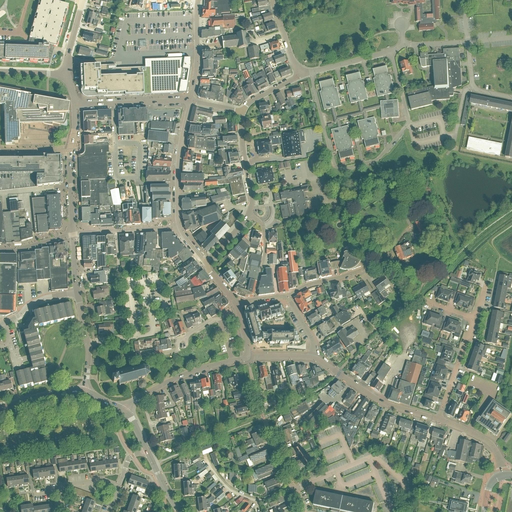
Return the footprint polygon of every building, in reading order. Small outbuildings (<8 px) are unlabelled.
[(30,38),(29,39),(31,40),(32,40),(52,46),(56,47),(57,44),(56,44),(58,37),(59,38),(61,30),(60,30),(61,24),(63,24),(65,17),(63,16),(65,10),(67,11),(67,9),(68,6),(56,3),(57,2),(54,1),(52,5),(51,5),(52,0),(40,0),(40,1),(41,2),(40,8),(38,8),(36,15),(38,15),(36,22),(34,21),(32,28),(34,29),(32,35),(31,35),(30,38)] [(132,0),(131,6),(141,8),(143,3),(132,0)] [(228,14),(228,0),(213,0),(213,1),(206,0),(206,2),(205,2),(205,9),(202,9),(202,18),(207,18),(208,17),(208,16),(213,16),(213,17),(219,17),(219,14),(228,14)] [(392,0),(393,4),(402,3),(402,4),(416,3),(416,8),(416,22),(420,22),(420,25),(419,25),(419,31),(434,30),(434,24),(435,24),(436,22),(436,21),(439,21),(439,8),(440,8),(439,0),(392,0)] [(100,22),(102,22),(102,20),(101,20),(100,19),(101,18),(99,17),(100,13),(96,12),(96,14),(90,13),(88,19),(100,22)] [(273,20),(271,14),(262,16),(263,18),(262,18),(261,17),(258,18),(259,21),(263,20),(264,23),(273,20)] [(235,29),(234,15),(223,16),(224,26),(225,26),(225,29),(235,29)] [(210,20),(211,27),(223,26),(222,18),(211,19),(210,19),(210,20)] [(88,19),(86,25),(89,25),(88,28),(94,30),(97,28),(97,27),(98,24),(100,24),(100,22),(88,19)] [(261,26),(262,30),(264,29),(265,33),(276,29),(274,22),(261,26)] [(202,39),(207,39),(207,38),(213,38),(220,37),(220,36),(224,36),(224,29),(225,29),(225,26),(224,26),(223,26),(211,27),(211,29),(209,29),(209,30),(201,31),(202,39)] [(102,36),(90,33),(89,34),(84,33),(82,39),(86,40),(85,42),(91,44),(92,41),(95,40),(101,42),(102,36)] [(245,35),(245,33),(236,35),(237,36),(222,38),(223,49),(238,47),(238,49),(247,48),(247,49),(248,49),(249,60),(259,58),(258,47),(249,48),(249,45),(249,42),(250,42),(251,41),(251,38),(250,38),(249,38),(248,35),(245,35)] [(74,38),(73,42),(76,42),(76,44),(84,46),(85,41),(74,38)] [(0,61),(5,62),(43,63),(43,65),(49,66),(53,52),(50,51),(52,46),(32,40),(31,40),(30,43),(23,43),(21,43),(20,43),(3,42),(3,43),(3,44),(0,44),(0,61)] [(262,47),(260,47),(260,50),(261,51),(263,50),(270,48),(271,51),(280,49),(278,41),(262,46),(262,47)] [(78,49),(77,53),(78,53),(78,55),(89,58),(91,51),(80,48),(79,48),(79,50),(78,49)] [(424,68),(433,67),(435,86),(407,93),(411,110),(411,111),(432,106),(431,102),(435,101),(450,100),(450,97),(453,97),(454,94),(461,95),(453,93),(453,92),(454,92),(454,89),(453,90),(453,89),(462,86),(460,49),(444,50),(444,54),(428,55),(428,53),(421,54),(421,60),(420,60),(422,66),(422,67),(423,68),(424,68)] [(206,61),(217,61),(220,61),(220,60),(223,60),(223,57),(215,57),(215,58),(213,58),(213,56),(215,56),(215,52),(213,52),(213,51),(202,52),(202,59),(206,59),(206,61)] [(285,61),(283,55),(273,59),(273,58),(268,60),(272,69),(276,67),(276,65),(285,61)] [(145,68),(143,68),(144,95),(187,94),(188,93),(189,89),(187,89),(188,83),(189,83),(191,69),(191,66),(191,59),(190,59),(190,58),(150,60),(150,64),(145,64),(145,68)] [(218,70),(217,61),(206,61),(203,61),(203,65),(202,71),(218,70)] [(409,65),(408,61),(400,63),(403,73),(408,71),(409,75),(413,74),(411,65),(409,65)] [(88,97),(90,97),(144,95),(143,68),(111,69),(111,66),(81,67),(82,90),(83,92),(83,93),(83,94),(84,95),(85,96),(86,96),(87,97),(88,97)] [(389,75),(387,66),(382,67),(382,68),(378,69),(378,68),(373,69),(375,78),(374,79),(378,97),(385,96),(386,101),(381,102),(381,106),(363,110),(361,101),(369,100),(364,81),(362,82),(360,72),(356,73),(356,74),(351,75),(346,76),(349,85),(347,85),(352,104),(358,102),(361,113),(337,118),(335,108),(342,106),(337,88),(336,88),(333,79),(329,80),(329,81),(324,82),(324,81),(320,82),(322,92),(320,92),(325,110),(331,109),(335,124),(337,124),(338,129),(332,130),(337,152),(338,151),(341,161),(345,160),(345,159),(350,158),(350,159),(354,158),(352,148),(354,148),(349,126),(342,128),(340,121),(363,116),(365,120),(358,122),(362,140),(364,140),(366,149),(371,148),(375,147),(380,146),(378,137),(379,136),(375,118),(368,120),(366,113),(381,109),(382,119),(399,118),(398,101),(390,101),(388,95),(395,93),(391,75),(389,75)] [(270,84),(275,82),(269,68),(265,69),(268,75),(266,75),(270,84)] [(281,78),(291,74),(288,68),(274,73),(276,78),(281,76),(281,78)] [(259,81),(263,90),(268,87),(264,80),(267,78),(264,74),(258,78),(259,81)] [(258,92),(263,90),(259,81),(258,78),(257,78),(254,80),(256,83),(255,83),(256,84),(255,85),(258,92)] [(200,84),(220,88),(220,84),(219,84),(219,82),(216,82),(211,82),(209,82),(209,79),(200,79),(200,84)] [(248,86),(243,88),(248,97),(255,94),(250,86),(253,84),(250,79),(247,80),(248,82),(246,83),(248,86)] [(220,88),(200,84),(199,88),(198,95),(200,98),(218,102),(223,103),(224,89),(220,88)] [(240,95),(241,95),(241,93),(239,92),(239,90),(237,89),(238,87),(234,84),(232,88),(236,91),(233,95),(229,92),(230,89),(227,88),(226,97),(238,105),(241,102),(240,101),(242,98),(242,96),(240,95)] [(56,100),(20,93),(20,91),(0,87),(0,104),(5,106),(5,113),(3,113),(3,129),(5,129),(6,145),(12,145),(12,143),(18,143),(18,140),(19,140),(19,122),(30,122),(30,120),(40,119),(40,120),(41,121),(42,122),(42,123),(43,124),(44,124),(45,124),(46,125),(53,126),(53,123),(61,125),(67,126),(67,120),(67,118),(67,116),(68,115),(67,113),(67,103),(68,103),(68,99),(56,99),(56,100)] [(291,91),(288,92),(286,92),(287,98),(288,101),(285,102),(287,106),(288,108),(295,105),(292,99),(291,99),(290,97),(293,97),(297,97),(300,97),(300,96),(301,96),(300,93),(301,93),(300,88),(296,89),(296,90),(292,91),(291,91)] [(275,105),(276,111),(277,113),(281,112),(279,107),(285,104),(280,93),(275,96),(279,103),(275,105)] [(511,104),(471,96),(471,97),(467,96),(461,125),(465,126),(470,103),(511,111),(511,119),(511,125),(504,157),(511,159),(511,104)] [(266,110),(267,113),(271,112),(270,106),(267,107),(267,103),(258,105),(259,111),(264,110),(266,110)] [(198,116),(205,117),(212,119),(213,113),(193,108),(189,123),(196,124),(196,122),(198,116)] [(119,136),(133,135),(133,122),(147,122),(146,109),(117,111),(119,136)] [(83,122),(95,122),(110,121),(111,121),(111,111),(98,112),(97,113),(97,112),(83,113),(83,119),(85,120),(84,121),(83,121),(83,122)] [(205,119),(205,117),(198,116),(196,122),(201,123),(206,124),(207,119),(205,119)] [(274,124),(273,116),(263,118),(263,120),(261,121),(262,126),(263,126),(263,129),(278,127),(278,123),(274,124)] [(225,124),(225,118),(215,119),(215,124),(223,124),(224,129),(227,129),(228,133),(235,133),(235,123),(225,124)] [(95,122),(83,122),(84,133),(95,132),(95,130),(95,126),(95,122)] [(164,123),(148,122),(147,142),(154,142),(167,144),(168,134),(170,134),(177,136),(180,124),(178,124),(164,123)] [(220,130),(220,125),(215,125),(211,125),(203,125),(203,126),(203,127),(203,128),(201,127),(201,126),(190,125),(188,134),(194,134),(194,135),(200,136),(200,134),(202,135),(210,136),(210,130),(220,130)] [(264,155),(268,154),(272,153),(271,146),(280,145),(282,144),(284,158),(301,156),(299,143),(305,142),(303,132),(298,133),(279,136),(278,136),(273,137),(268,137),(269,141),(257,143),(259,156),(260,155),(260,156),(261,156),(262,156),(263,156),(263,155),(264,155)] [(84,145),(108,144),(112,144),(112,140),(112,134),(104,134),(99,135),(99,136),(84,137),(84,145)] [(217,147),(227,147),(227,143),(237,142),(236,136),(222,137),(222,141),(217,142),(217,147)] [(214,152),(215,141),(207,140),(207,139),(193,138),(188,137),(187,141),(188,141),(188,147),(189,147),(188,149),(193,150),(214,152)] [(467,150),(500,157),(502,145),(469,138),(467,150)] [(106,167),(106,157),(106,154),(109,154),(108,144),(84,145),(84,148),(84,150),(84,151),(84,152),(84,153),(83,154),(82,155),(81,155),(78,156),(78,158),(80,157),(80,167),(85,167),(102,167),(106,167)] [(164,146),(163,150),(163,154),(172,155),(173,147),(164,146)] [(234,157),(238,157),(238,152),(232,153),(232,152),(224,154),(224,150),(218,151),(219,155),(218,155),(220,162),(225,162),(224,160),(234,159),(234,157)] [(48,186),(60,185),(62,184),(62,159),(59,160),(56,155),(43,155),(43,157),(0,157),(0,191),(19,189),(26,188),(32,188),(33,187),(37,187),(43,186),(45,186),(48,186)] [(224,160),(225,162),(225,166),(239,164),(238,157),(234,157),(234,159),(224,160)] [(171,168),(171,159),(153,158),(152,167),(171,168)] [(83,180),(80,180),(81,187),(81,203),(90,203),(90,207),(99,206),(99,194),(108,194),(107,180),(106,167),(102,167),(85,167),(80,167),(80,178),(83,178),(83,180)] [(146,182),(170,182),(170,172),(170,169),(148,168),(148,172),(146,172),(146,182)] [(225,180),(241,177),(242,177),(241,175),(243,174),(242,169),(230,172),(229,168),(223,169),(225,180)] [(271,170),(270,168),(258,170),(258,172),(256,173),(258,182),(260,182),(261,185),(273,182),(273,180),(274,179),(272,170),(271,170)] [(182,185),(182,192),(183,192),(183,194),(191,194),(191,192),(202,192),(202,188),(205,188),(205,187),(229,184),(232,197),(245,194),(241,177),(225,180),(221,180),(217,180),(203,181),(204,185),(182,185)] [(305,192),(308,192),(307,188),(310,187),(310,185),(300,186),(301,189),(285,192),(273,194),(274,202),(280,201),(281,202),(283,201),(284,205),(280,206),(281,214),(282,220),(287,219),(287,221),(298,218),(299,218),(306,217),(306,216),(307,217),(309,216),(307,202),(308,202),(308,199),(306,200),(305,192)] [(145,202),(168,201),(170,201),(170,194),(168,194),(168,186),(145,186),(145,202)] [(132,202),(132,199),(127,199),(127,197),(126,195),(125,188),(120,189),(120,195),(121,202),(122,202),(123,219),(123,225),(126,225),(134,225),(134,220),(133,220),(132,202)] [(212,204),(230,200),(229,191),(217,194),(218,196),(210,198),(212,204)] [(109,207),(111,215),(112,215),(108,195),(108,194),(99,194),(99,206),(99,207),(109,207)] [(49,231),(60,230),(61,228),(60,195),(47,196),(49,231)] [(199,202),(205,201),(205,196),(191,197),(191,200),(182,200),(182,204),(186,204),(187,205),(191,205),(191,202),(195,202),(199,202)] [(236,206),(247,203),(245,196),(239,198),(240,201),(235,202),(236,206)] [(35,235),(48,233),(46,198),(32,199),(35,235)] [(21,242),(17,202),(17,199),(9,199),(9,203),(10,213),(13,245),(20,245),(20,243),(21,243),(21,242)] [(168,201),(145,202),(145,204),(138,204),(142,224),(151,224),(151,221),(160,220),(160,216),(162,216),(162,217),(162,218),(163,218),(164,218),(168,218),(169,218),(170,217),(170,216),(170,206),(170,205),(170,204),(169,204),(168,204),(168,201)] [(206,207),(205,201),(199,202),(195,202),(191,202),(191,205),(187,205),(186,204),(182,204),(182,211),(188,211),(188,210),(191,210),(191,207),(195,207),(195,208),(206,207)] [(221,217),(217,205),(195,213),(195,214),(193,214),(193,213),(182,215),(183,221),(184,225),(186,231),(189,231),(193,235),(198,230),(201,228),(218,221),(221,217)] [(100,226),(99,207),(99,206),(90,207),(90,208),(91,222),(91,226),(100,226)] [(112,225),(111,215),(109,207),(99,207),(100,226),(112,225)] [(90,208),(81,208),(82,223),(91,222),(90,208)] [(18,210),(21,242),(32,238),(31,224),(26,225),(24,210),(18,210)] [(6,245),(13,245),(10,213),(2,213),(4,230),(6,245)] [(123,225),(123,219),(122,219),(121,213),(114,214),(115,226),(123,225)] [(218,241),(229,230),(225,226),(222,223),(221,222),(207,237),(203,231),(200,233),(194,238),(201,246),(200,247),(201,247),(200,248),(206,254),(219,241),(218,241)] [(419,225),(414,227),(417,235),(423,233),(419,225)] [(251,239),(250,245),(259,247),(260,241),(261,236),(257,235),(258,232),(253,231),(251,238),(251,239)] [(269,243),(277,243),(276,232),(268,233),(269,243)] [(144,256),(146,235),(146,234),(137,235),(137,240),(136,253),(133,253),(132,256),(130,256),(130,259),(135,259),(134,267),(141,267),(144,256)] [(143,266),(153,267),(159,267),(161,259),(157,259),(157,251),(155,251),(156,246),(157,246),(156,240),(157,240),(157,237),(158,236),(157,236),(155,234),(153,236),(150,236),(148,235),(146,235),(144,256),(143,266)] [(157,259),(161,259),(171,260),(178,256),(185,249),(173,234),(161,235),(162,238),(162,250),(157,251),(157,259)] [(133,253),(133,249),(129,250),(129,235),(119,236),(120,255),(130,256),(132,256),(133,253)] [(105,253),(105,256),(114,255),(114,250),(116,250),(116,245),(115,245),(114,236),(106,236),(106,246),(107,246),(107,248),(105,248),(105,249),(105,253)] [(95,238),(95,237),(84,237),(83,238),(83,249),(88,249),(89,254),(91,254),(92,261),(92,262),(97,262),(96,249),(97,249),(97,247),(97,245),(97,238),(95,238)] [(106,267),(105,256),(105,253),(105,249),(105,248),(104,238),(97,238),(97,245),(97,247),(97,249),(96,249),(97,262),(97,267),(99,267),(106,267)] [(244,272),(250,245),(243,238),(240,241),(241,243),(237,247),(236,246),(233,249),(234,250),(228,256),(226,257),(232,263),(233,264),(234,262),(237,259),(238,260),(238,259),(241,260),(239,266),(237,268),(242,274),(244,272)] [(50,248),(51,280),(51,292),(55,292),(55,291),(67,290),(67,268),(67,261),(66,246),(65,245),(65,244),(64,244),(63,243),(50,246),(50,248)] [(413,258),(412,257),(414,256),(411,249),(412,248),(410,243),(394,249),(400,262),(401,261),(402,263),(404,262),(404,260),(409,258),(410,259),(413,258)] [(41,249),(42,250),(43,280),(51,280),(48,248),(41,249)] [(83,261),(92,261),(91,254),(89,254),(88,249),(83,249),(83,261)] [(192,256),(186,249),(183,252),(180,254),(180,255),(178,257),(179,258),(173,262),(175,265),(181,261),(183,263),(192,256)] [(36,281),(43,280),(42,250),(34,251),(34,252),(36,281)] [(26,254),(27,284),(27,286),(32,285),(32,283),(36,283),(36,281),(34,252),(26,253),(26,254)] [(298,273),(297,269),(295,252),(288,253),(291,274),(288,274),(289,290),(294,289),(295,288),(295,286),(296,286),(295,278),(295,273),(298,273)] [(351,270),(360,267),(357,264),(359,261),(349,256),(350,254),(347,253),(346,253),(345,253),(344,254),(342,257),(344,258),(339,269),(341,270),(345,270),(347,270),(347,269),(350,268),(351,270)] [(19,284),(27,284),(26,254),(18,254),(19,263),(19,271),(18,271),(19,284)] [(260,262),(262,257),(251,254),(250,259),(247,258),(246,264),(248,265),(248,266),(251,266),(259,268),(261,262),(260,262)] [(0,316),(6,316),(16,312),(16,295),(17,255),(0,255),(0,316)] [(276,265),(277,255),(269,255),(268,265),(276,265)] [(184,278),(177,282),(178,283),(177,285),(178,287),(179,288),(186,283),(185,283),(188,281),(186,279),(200,269),(192,259),(178,269),(184,278)] [(338,270),(341,263),(338,261),(329,264),(328,262),(316,264),(319,278),(321,279),(331,276),(330,271),(337,270),(338,270)] [(250,281),(256,282),(260,269),(259,268),(251,266),(247,280),(250,281)] [(289,268),(283,269),(277,269),(277,273),(279,294),(288,293),(287,282),(286,274),(289,274),(288,268),(289,268)] [(306,282),(318,279),(316,268),(303,271),(306,282)] [(258,297),(274,294),(271,269),(264,269),(265,276),(260,277),(257,289),(258,297)] [(96,276),(90,277),(91,284),(99,283),(99,284),(104,283),(104,282),(103,276),(105,275),(105,271),(99,272),(97,272),(98,276),(97,276),(96,276)] [(236,281),(239,276),(237,274),(233,276),(230,272),(229,271),(225,275),(223,277),(225,279),(228,284),(232,282),(233,284),(236,281)] [(478,281),(480,274),(470,271),(466,282),(474,284),(475,280),(478,281)] [(178,287),(174,288),(175,293),(176,293),(177,292),(179,292),(180,292),(187,290),(187,289),(194,287),(194,288),(202,285),(201,284),(205,281),(206,282),(209,280),(203,272),(191,281),(190,280),(188,282),(188,281),(185,283),(186,283),(179,288),(178,287)] [(380,293),(385,290),(384,288),(389,284),(383,275),(378,278),(380,280),(374,285),(380,293)] [(244,288),(241,286),(246,279),(243,277),(242,276),(241,276),(237,281),(239,283),(238,285),(236,285),(232,293),(239,296),(241,297),(244,288)] [(499,276),(498,281),(511,284),(511,281),(511,276),(509,276),(509,278),(499,276)] [(252,298),(256,282),(250,281),(248,288),(245,286),(244,288),(241,297),(244,298),(247,298),(248,296),(252,298)] [(358,300),(364,296),(363,294),(369,291),(364,282),(359,284),(360,287),(353,291),(358,300)] [(341,291),(339,284),(331,286),(328,287),(329,291),(330,298),(334,297),(335,299),(336,300),(338,299),(339,298),(338,296),(342,296),(342,298),(345,297),(344,290),(341,291)] [(97,291),(93,292),(94,300),(97,299),(97,300),(98,300),(100,300),(101,299),(104,298),(104,294),(108,293),(107,286),(96,288),(97,291)] [(177,298),(175,298),(176,303),(195,300),(195,301),(206,297),(207,298),(219,292),(214,286),(204,292),(200,287),(192,289),(191,289),(192,290),(188,291),(187,290),(180,292),(179,292),(177,292),(176,293),(176,294),(177,298)] [(437,299),(443,301),(446,292),(440,290),(441,288),(438,287),(437,288),(436,293),(435,296),(437,297),(437,299)] [(307,296),(310,294),(308,290),(301,294),(300,293),(296,295),(297,296),(293,298),(296,303),(300,301),(299,299),(306,295),(307,296)] [(447,290),(446,292),(443,301),(448,303),(450,299),(452,300),(455,292),(447,290)] [(462,308),(465,299),(466,296),(457,293),(454,301),(457,302),(456,305),(462,308)] [(206,309),(213,305),(215,304),(221,311),(225,308),(224,308),(227,305),(228,303),(221,294),(214,299),(212,297),(202,303),(205,309),(206,309)] [(307,304),(306,303),(305,300),(311,297),(310,294),(307,296),(306,295),(299,299),(300,301),(296,303),(299,308),(307,304)] [(465,299),(462,308),(468,310),(469,306),(472,307),(474,299),(469,297),(466,296),(465,299)] [(100,308),(99,309),(98,309),(95,310),(96,312),(97,312),(98,317),(99,317),(105,315),(106,316),(111,315),(109,306),(111,306),(110,301),(108,301),(101,302),(102,305),(100,305),(100,306),(100,308)] [(302,314),(306,312),(306,313),(310,311),(307,306),(311,303),(310,301),(306,303),(307,304),(299,308),(302,314)] [(320,302),(318,303),(317,301),(314,303),(315,305),(316,306),(318,310),(322,307),(323,306),(320,302)] [(39,327),(74,317),(70,303),(33,313),(34,316),(28,317),(23,326),(24,330),(20,331),(20,332),(21,333),(23,333),(33,369),(16,373),(19,387),(34,384),(34,386),(49,382),(45,367),(45,366),(36,331),(35,331),(34,328),(35,326),(39,325),(39,327)] [(260,316),(261,322),(262,322),(271,319),(274,318),(275,321),(284,318),(283,315),(284,315),(284,314),(285,314),(284,310),(282,310),(281,304),(268,308),(267,304),(267,305),(258,307),(257,307),(258,311),(259,312),(260,312),(261,314),(260,315),(260,316)] [(213,305),(206,309),(206,310),(203,311),(206,316),(210,314),(212,317),(218,314),(213,305)] [(253,310),(252,307),(244,308),(245,312),(244,313),(246,320),(248,327),(250,327),(251,330),(249,331),(250,334),(260,331),(256,318),(257,318),(256,317),(260,316),(260,315),(261,314),(260,312),(259,312),(258,311),(255,312),(255,310),(253,310)] [(322,307),(318,310),(315,311),(316,313),(307,318),(311,325),(319,320),(318,319),(326,314),(323,308),(322,307)] [(334,316),(340,313),(336,307),(330,310),(334,316)] [(350,318),(348,317),(349,314),(346,313),(342,312),(335,316),(335,317),(334,318),(333,317),(316,327),(322,337),(324,337),(343,327),(342,325),(350,321),(350,318)] [(195,325),(197,324),(201,322),(199,317),(200,316),(199,314),(192,316),(195,325)] [(426,316),(423,324),(426,325),(432,327),(433,324),(436,316),(430,314),(428,317),(426,316)] [(195,325),(192,316),(191,315),(184,317),(186,321),(185,322),(188,329),(198,325),(197,324),(195,325)] [(436,316),(433,324),(436,325),(435,328),(440,330),(442,323),(440,322),(441,318),(436,316)] [(176,324),(174,319),(165,322),(168,330),(172,328),(176,337),(186,333),(182,323),(176,324)] [(451,333),(455,322),(449,320),(447,324),(445,323),(442,331),(451,334),(451,333)] [(455,322),(451,333),(454,334),(453,337),(459,338),(462,329),(459,328),(460,324),(455,322)] [(113,329),(113,323),(105,323),(105,326),(98,326),(99,334),(106,334),(106,335),(110,334),(110,328),(112,328),(112,329),(113,329)] [(355,329),(353,327),(346,332),(344,329),(337,334),(346,348),(353,343),(351,340),(355,337),(355,336),(359,334),(355,329)] [(261,333),(260,331),(250,334),(251,336),(250,336),(253,343),(257,342),(258,344),(262,343),(262,341),(263,340),(266,340),(266,341),(267,341),(267,344),(275,344),(277,344),(277,332),(275,332),(267,332),(267,333),(266,333),(266,334),(261,334),(261,333)] [(277,332),(277,344),(289,344),(297,344),(297,343),(299,343),(299,337),(297,337),(297,332),(289,332),(277,332)] [(327,358),(328,357),(333,354),(336,354),(344,349),(336,338),(337,337),(335,335),(331,338),(332,340),(327,344),(328,345),(322,349),(327,358)] [(151,340),(145,341),(146,346),(151,345),(151,344),(153,344),(153,348),(170,345),(170,340),(158,342),(158,339),(151,340)] [(476,344),(474,349),(486,353),(487,349),(489,350),(491,347),(485,346),(485,347),(476,344)] [(170,345),(153,348),(154,351),(154,353),(157,353),(157,351),(162,350),(162,351),(171,350),(170,345)] [(441,348),(440,353),(441,354),(443,355),(452,358),(454,352),(452,351),(449,350),(450,347),(443,345),(442,347),(441,348)] [(474,349),(473,354),(481,357),(487,359),(488,357),(485,356),(486,353),(474,349)] [(439,357),(437,363),(443,365),(444,362),(450,363),(452,358),(443,355),(441,354),(440,357),(439,357)] [(480,362),(481,357),(473,354),(471,359),(480,362)] [(365,363),(369,358),(365,356),(361,361),(359,359),(355,364),(356,365),(351,372),(355,375),(355,374),(356,375),(365,363)] [(418,358),(417,357),(414,356),(414,357),(414,360),(413,360),(412,363),(412,364),(407,362),(401,381),(397,380),(394,390),(392,389),(388,401),(399,404),(400,403),(409,406),(421,367),(421,366),(421,359),(421,358),(418,358)] [(478,367),(480,362),(471,359),(469,364),(478,367)] [(365,363),(356,375),(357,376),(357,377),(361,379),(366,372),(367,373),(371,368),(365,363)] [(434,371),(436,372),(446,376),(448,370),(442,368),(443,365),(437,363),(434,371)] [(384,364),(380,371),(380,372),(378,374),(379,375),(372,387),(379,392),(383,385),(382,384),(392,369),(389,367),(384,364)] [(469,364),(467,370),(476,373),(481,374),(482,372),(479,370),(480,368),(478,367),(469,364)] [(311,388),(308,380),(304,365),(301,366),(300,366),(299,366),(298,366),(297,367),(299,376),(302,376),(303,378),(302,378),(303,382),(304,381),(307,389),(311,388)] [(148,368),(144,367),(143,366),(143,367),(139,368),(139,367),(138,367),(139,368),(135,369),(135,368),(134,368),(134,367),(133,367),(134,368),(129,369),(128,368),(128,369),(123,371),(123,370),(122,370),(122,371),(117,372),(116,372),(117,375),(115,376),(115,377),(112,377),(113,383),(118,382),(120,386),(121,386),(120,385),(126,383),(126,384),(127,384),(127,383),(131,382),(131,383),(132,383),(132,382),(137,380),(138,381),(139,381),(138,383),(139,388),(141,389),(145,388),(147,386),(146,382),(143,380),(142,380),(142,378),(145,377),(146,378),(146,377),(149,373),(150,373),(149,372),(148,368),(149,367),(148,367),(148,368)] [(260,368),(259,368),(261,375),(260,375),(261,379),(265,378),(267,378),(268,382),(266,382),(266,385),(272,384),(270,378),(270,375),(267,376),(266,371),(265,370),(264,367),(263,367),(263,366),(261,366),(261,367),(260,368)] [(292,386),(296,385),(295,382),(298,381),(298,380),(294,366),(286,368),(292,386)] [(273,377),(270,378),(272,384),(273,390),(274,392),(278,391),(277,386),(276,381),(280,380),(279,376),(281,376),(280,372),(279,372),(278,368),(277,368),(277,367),(275,367),(274,368),(274,369),(274,370),(271,370),(273,377)] [(308,380),(311,388),(319,383),(318,380),(318,377),(320,377),(320,376),(324,375),(323,372),(322,371),(321,371),(322,370),(321,369),(318,367),(317,367),(316,368),(315,367),(312,368),(313,372),(310,372),(312,378),(308,380)] [(446,376),(436,372),(435,376),(432,375),(430,380),(437,382),(438,380),(444,382),(446,376)] [(374,379),(377,375),(373,373),(371,376),(368,374),(363,381),(368,384),(372,378),(374,379)] [(4,375),(1,376),(2,381),(5,391),(12,389),(10,381),(6,382),(4,375)] [(218,376),(217,375),(213,376),(215,385),(214,385),(215,392),(221,391),(219,384),(221,384),(221,380),(220,380),(219,376),(218,376)] [(239,386),(237,376),(231,377),(231,378),(226,379),(228,383),(232,382),(233,388),(239,386)] [(204,380),(204,379),(201,380),(200,381),(202,389),(202,392),(208,391),(209,397),(213,396),(212,390),(210,391),(209,388),(208,379),(204,380)] [(430,380),(427,388),(430,389),(440,393),(442,387),(438,385),(436,385),(437,382),(430,380)] [(343,385),(341,384),(341,383),(339,381),(337,383),(337,384),(336,385),(335,385),(332,388),(334,391),(330,395),(334,397),(337,394),(339,395),(345,388),(342,386),(343,385)] [(184,396),(185,403),(190,402),(189,396),(187,397),(187,395),(189,394),(185,384),(180,386),(184,396)] [(458,391),(456,394),(462,396),(463,393),(466,387),(461,385),(459,391),(458,391)] [(177,386),(169,389),(171,394),(170,394),(174,402),(174,403),(178,402),(179,401),(180,399),(183,397),(180,390),(179,390),(177,386)] [(438,399),(440,393),(430,389),(429,393),(426,392),(424,397),(431,399),(432,397),(438,399)] [(234,401),(244,399),(242,391),(233,393),(234,401)] [(355,394),(351,391),(343,402),(343,404),(349,407),(350,407),(358,396),(357,395),(357,394),(356,393),(355,394)] [(154,402),(155,405),(163,403),(163,400),(163,398),(166,397),(165,395),(152,398),(153,403),(154,402)] [(431,399),(424,397),(422,402),(425,403),(424,407),(425,407),(425,408),(430,410),(431,409),(434,410),(436,404),(430,402),(431,399)] [(328,409),(322,415),(321,415),(317,419),(317,420),(312,425),(315,429),(328,426),(328,425),(334,422),(335,424),(340,422),(350,449),(351,448),(354,441),(353,440),(363,419),(364,419),(367,411),(366,411),(368,406),(367,405),(369,402),(362,398),(355,408),(355,407),(353,406),(350,411),(340,404),(338,403),(332,413),(328,409)] [(498,431),(511,414),(494,401),(481,419),(480,418),(477,422),(497,437),(500,432),(498,431)] [(155,405),(153,406),(154,410),(155,410),(156,413),(164,411),(163,407),(170,405),(170,402),(168,402),(166,403),(163,403),(155,405)] [(294,418),(309,410),(305,402),(296,407),(290,410),(294,418)] [(248,403),(235,407),(237,415),(241,414),(241,413),(250,411),(248,403)] [(307,418),(306,419),(311,424),(312,425),(317,420),(317,419),(321,415),(322,415),(328,409),(322,403),(313,412),(311,413),(311,414),(308,416),(307,418)] [(449,411),(447,415),(453,417),(457,405),(451,403),(450,408),(449,407),(448,411),(449,411)] [(369,420),(372,422),(375,416),(376,417),(378,413),(375,411),(377,407),(372,404),(365,418),(365,419),(365,421),(367,422),(369,421),(369,420)] [(466,422),(470,413),(466,411),(468,407),(465,405),(458,419),(466,422)] [(164,411),(156,413),(157,416),(156,416),(157,421),(169,417),(168,413),(165,414),(164,411)] [(388,428),(392,417),(387,415),(381,431),(385,433),(388,428)] [(388,428),(385,433),(390,435),(397,418),(392,417),(388,428)] [(403,435),(407,422),(401,420),(399,427),(402,428),(400,434),(403,435)] [(407,422),(403,435),(406,435),(407,430),(411,431),(413,423),(407,422)] [(159,432),(160,435),(168,433),(168,430),(169,430),(168,427),(171,426),(171,424),(167,424),(167,425),(157,428),(159,432)] [(292,432),(290,429),(291,428),(290,425),(282,428),(284,431),(281,432),(284,438),(295,433),(294,431),(292,432)] [(417,440),(419,441),(424,426),(417,425),(414,436),(417,437),(417,440)] [(424,426),(419,441),(419,442),(422,443),(423,440),(426,441),(430,428),(424,426)] [(187,428),(180,429),(182,438),(188,437),(189,436),(187,428)] [(432,437),(431,440),(434,441),(433,445),(436,446),(440,431),(434,430),(432,437)] [(377,440),(380,434),(373,431),(371,437),(377,440)] [(436,446),(435,449),(441,451),(439,456),(442,457),(443,455),(444,451),(446,448),(442,447),(444,440),(446,433),(440,431),(436,446)] [(247,444),(261,438),(259,432),(252,435),(253,439),(246,442),(247,444)] [(168,433),(160,435),(161,438),(160,438),(161,443),(174,440),(174,437),(171,438),(170,436),(169,436),(168,433)] [(289,436),(284,438),(286,444),(292,442),(292,443),(296,442),(294,438),(296,437),(296,436),(295,433),(289,436)] [(506,443),(511,436),(508,434),(503,441),(506,443)] [(261,438),(247,444),(248,446),(252,445),(253,448),(257,447),(263,444),(261,438)] [(444,451),(443,455),(449,458),(451,459),(455,460),(455,461),(472,464),(473,458),(478,459),(481,446),(476,445),(476,444),(461,440),(460,446),(459,445),(457,454),(445,451),(444,451)] [(298,447),(289,451),(292,458),(301,454),(298,447)] [(267,453),(266,451),(251,457),(250,455),(243,458),(238,459),(240,463),(244,461),(250,459),(253,466),(269,460),(268,458),(269,457),(267,453)] [(215,467),(219,465),(216,460),(217,459),(214,453),(210,455),(215,467)] [(396,460),(403,462),(405,456),(398,454),(396,460)] [(297,470),(305,467),(304,464),(310,461),(307,455),(300,457),(302,460),(294,464),(297,470)] [(79,461),(80,470),(87,469),(86,460),(81,461),(81,457),(78,458),(79,461)] [(110,461),(111,469),(118,469),(117,460),(112,460),(112,457),(109,457),(110,461)] [(79,461),(74,462),(74,458),(73,458),(71,459),(72,462),(73,471),(80,470),(79,461)] [(110,461),(105,461),(105,458),(102,458),(103,462),(105,470),(111,469),(110,461)] [(65,463),(67,472),(73,471),(72,462),(67,463),(67,459),(64,460),(65,463)] [(96,463),(98,471),(105,470),(103,462),(99,462),(98,459),(95,459),(96,463)] [(65,463),(61,464),(60,460),(58,461),(58,464),(60,473),(67,472),(65,463)] [(96,463),(92,463),(91,460),(89,460),(89,464),(90,464),(91,472),(98,471),(96,463)] [(200,473),(207,468),(205,465),(203,466),(199,469),(197,470),(200,473)] [(272,467),(271,465),(255,472),(259,480),(275,473),(274,471),(273,467),(272,467)] [(201,479),(208,473),(206,470),(199,476),(201,479)] [(470,484),(471,480),(472,480),(472,478),(471,478),(472,477),(458,473),(456,479),(461,481),(461,482),(470,484)] [(134,486),(137,478),(131,476),(128,484),(132,486),(130,489),(133,490),(134,486)] [(137,478),(134,486),(137,488),(136,491),(138,492),(140,488),(143,480),(137,478)] [(278,481),(277,479),(265,484),(268,492),(280,487),(279,485),(280,485),(278,481)] [(143,480),(140,488),(143,490),(142,493),(144,494),(143,495),(147,497),(149,492),(146,491),(149,482),(143,480)] [(455,489),(448,487),(444,486),(441,485),(439,491),(440,491),(444,493),(444,494),(449,496),(449,495),(452,496),(453,496),(455,489)] [(220,488),(214,494),(217,498),(223,492),(220,488)] [(345,511),(372,511),(374,503),(316,491),(313,505),(331,509),(331,511),(333,511),(339,511),(340,511),(345,511)] [(131,501),(139,504),(140,501),(144,503),(145,500),(141,499),(133,496),(131,501)] [(205,498),(198,499),(199,505),(208,504),(209,504),(210,504),(215,500),(212,497),(208,500),(205,500),(205,498)] [(95,503),(93,502),(90,501),(87,500),(86,503),(82,501),(81,504),(85,505),(93,508),(95,503)] [(279,507),(278,505),(280,504),(278,500),(269,504),(270,508),(274,507),(275,509),(273,509),(274,511),(282,511),(282,510),(287,508),(285,505),(279,507)] [(129,507),(137,510),(138,507),(142,508),(143,506),(139,504),(131,501),(129,507)] [(453,511),(465,511),(467,504),(451,501),(449,511),(453,511)]
